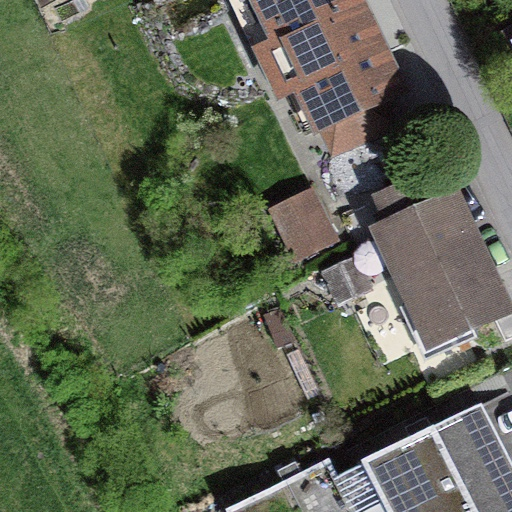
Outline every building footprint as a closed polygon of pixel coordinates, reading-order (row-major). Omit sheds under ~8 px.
[(394,91),(350,0),(261,0),(284,47),(268,55),(285,91),(301,83),(335,153),(386,129),(373,101),(394,91)] [(433,175),(377,199),(390,228),(382,232),(432,342),(504,310),(453,200),(444,204),(433,175)] [(320,214),(284,232),(297,259),(333,241),(320,214)] [(511,511),(511,466),(481,406),(432,431),(473,510),(473,511),(511,511)] [(469,511),(473,510),(432,431),(361,467),(338,479),(354,511),(469,511)] [(354,511),(338,479),(328,460),(228,511),(354,511)]
